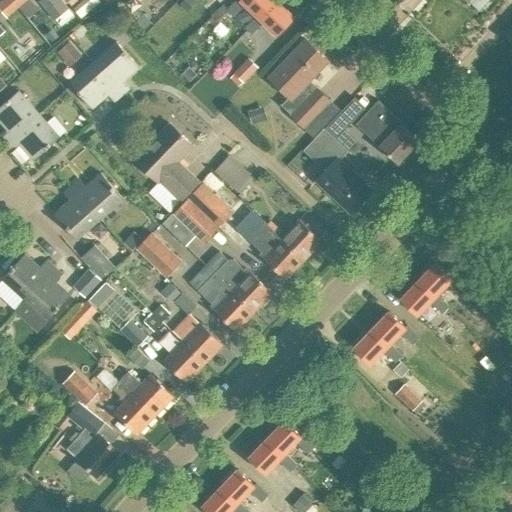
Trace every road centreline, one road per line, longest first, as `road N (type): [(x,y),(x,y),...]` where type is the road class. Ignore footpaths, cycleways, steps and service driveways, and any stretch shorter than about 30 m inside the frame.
road 1 (residential): [(131,511),(374,254)]
road 2 (residential): [(374,254),(463,161),(465,136),(328,0)]
road 3 (residential): [(374,254),(229,124)]
